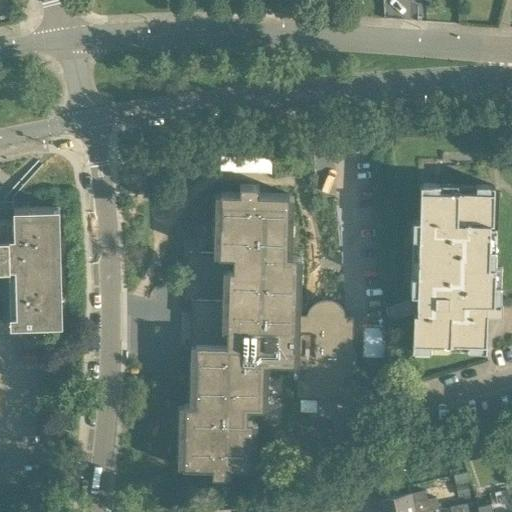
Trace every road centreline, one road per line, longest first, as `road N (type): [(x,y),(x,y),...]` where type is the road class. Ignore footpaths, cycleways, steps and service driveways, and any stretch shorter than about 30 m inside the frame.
road 1 (tertiary): [(511,61),(386,41),(145,34),(73,40)]
road 2 (tertiary): [(90,119),(511,68)]
road 3 (residential): [(93,511),(107,447),(106,224),(90,119)]
